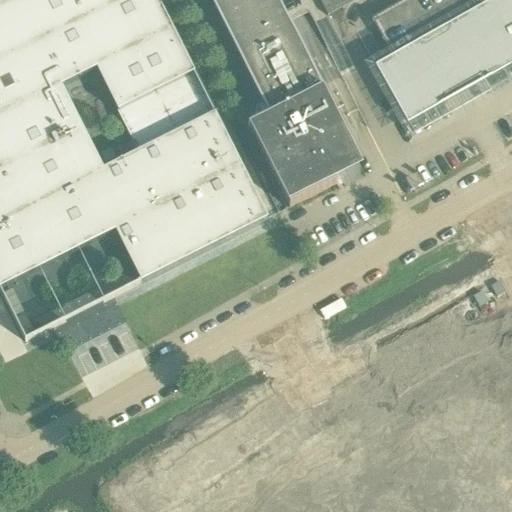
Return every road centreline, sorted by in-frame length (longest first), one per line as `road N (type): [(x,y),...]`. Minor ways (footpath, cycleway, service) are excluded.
road 1 (unclassified): [(511,178),(5,465)]
road 2 (unknown): [(427,226),(316,0)]
